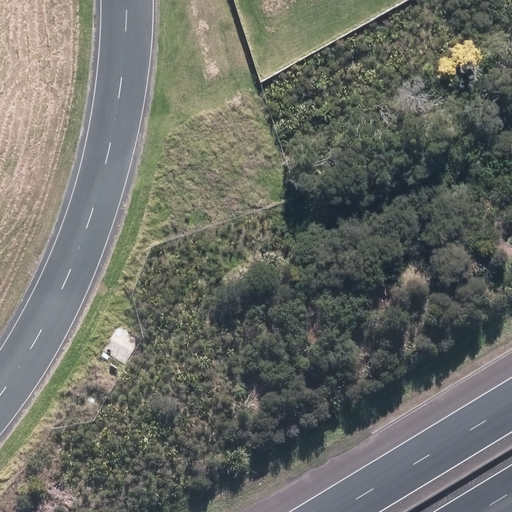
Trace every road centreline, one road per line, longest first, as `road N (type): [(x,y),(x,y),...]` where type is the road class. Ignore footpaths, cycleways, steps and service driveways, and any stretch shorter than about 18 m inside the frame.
road 1 (residential): [(119,0),(105,158),(33,343),(0,389)]
road 2 (motorway): [(306,511),(511,388)]
